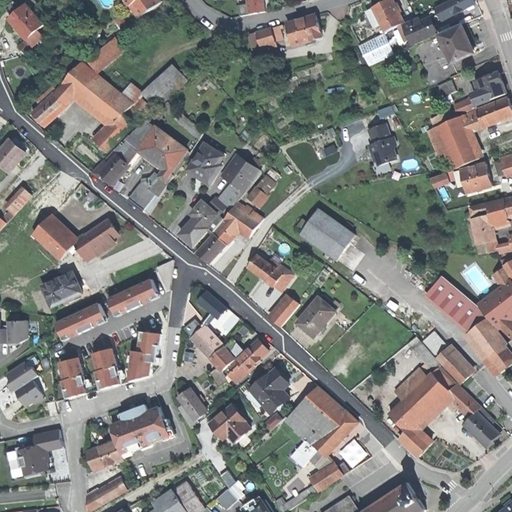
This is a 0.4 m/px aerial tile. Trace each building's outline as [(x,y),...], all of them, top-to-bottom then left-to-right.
[(162,3),(160,0),(139,0),(134,4),(143,17),(162,3)] [(249,0),(252,15),(266,13),(263,0),(249,0)] [(387,33),(405,23),(393,0),(392,0),(383,5),(374,9),(378,16),(387,33)] [(435,4),(433,0),(407,0),(416,17),(437,7),(435,4)] [(451,14),(451,16),(476,3),(474,0),(453,0),(445,4),(451,14)] [(27,4),(10,19),(19,30),(28,40),(39,30),(45,25),(27,4)] [(139,20),(143,17),(134,4),(130,7),(139,20)] [(446,16),(451,14),(445,4),(437,9),(428,14),(441,17),(442,18),(446,16)] [(372,19),(378,16),(374,9),(368,12),(372,19)] [(301,21),(288,25),(295,46),(307,42),(316,40),(324,37),(317,16),(301,21)] [(404,25),(413,45),(438,33),(434,23),(431,17),(415,24),(413,21),(404,25)] [(452,23),(454,28),(463,24),(460,19),(452,23)] [(440,35),(454,28),(452,23),(441,28),(440,35)] [(443,43),(452,63),(475,53),(469,40),(463,26),(440,36),(443,43)] [(258,33),(263,48),(277,44),(273,29),(258,33)] [(45,37),(39,30),(28,40),(34,47),(45,37)] [(255,51),(263,48),(258,33),(250,36),(255,51)] [(371,63),(397,55),(391,33),(364,41),(371,63)] [(117,37),(84,63),(97,74),(127,49),(117,37)] [(226,54),(228,60),(237,58),(235,52),(226,54)] [(84,63),(61,88),(56,93),(68,106),(78,94),(116,123),(126,113),(135,104),(97,74),(84,63)] [(144,93),(158,109),(189,81),(175,65),(144,93)] [(483,90),(487,101),(508,93),(504,82),(500,72),(479,80),(483,90)] [(439,86),(444,97),(458,91),(453,80),(439,86)] [(41,120),(46,126),(68,106),(56,93),(61,88),(57,83),(39,100),(43,105),(34,113),(41,120)] [(480,104),(487,101),(483,90),(474,94),(475,97),(470,99),(474,110),(481,107),(480,104)] [(459,116),(474,110),(470,99),(455,105),(459,116)] [(478,110),(485,127),(511,116),(511,105),(509,99),(478,110)] [(143,101),(129,116),(136,122),(139,125),(153,109),(143,101)] [(471,133),(485,127),(478,110),(464,116),(471,133)] [(433,119),(437,128),(440,126),(457,119),(453,111),(433,119)] [(129,116),(126,113),(116,123),(99,142),(108,151),(136,122),(129,116)] [(482,159),(471,133),(464,116),(457,119),(440,126),(453,157),(458,169),(482,159)] [(137,134),(130,141),(139,150),(149,157),(167,171),(172,173),(178,164),(188,150),(151,124),(141,137),(137,134)] [(386,124),(370,130),(374,144),(370,146),(372,150),(374,149),(376,153),(374,156),(375,161),(379,163),(387,160),(388,163),(389,163),(400,159),(397,148),(399,144),(397,137),(391,138),(386,124)] [(444,161),(453,157),(440,126),(437,128),(431,130),(444,161)] [(128,139),(117,151),(119,153),(130,141),(128,139)] [(10,140),(0,151),(0,152),(1,153),(10,143),(25,155),(27,153),(18,146),(10,140)] [(130,141),(119,153),(129,162),(139,150),(130,141)] [(0,164),(10,173),(25,155),(10,143),(1,153),(0,152),(0,164)] [(207,144),(189,170),(194,174),(199,177),(199,176),(211,184),(223,167),(220,165),(214,160),(219,152),(207,144)] [(100,178),(104,174),(102,172),(119,153),(117,151),(107,161),(105,159),(92,172),(100,178)] [(226,157),(219,152),(214,160),(220,165),(226,157)] [(119,153),(102,172),(104,174),(110,180),(115,184),(132,165),(129,162),(119,153)] [(233,183),(246,192),(247,193),(262,173),(238,155),(223,176),(233,183)] [(511,155),(502,159),(508,176),(511,175),(511,155)] [(391,171),(389,163),(388,163),(380,166),(379,163),(375,161),(372,169),(375,176),(391,171)] [(182,166),(178,164),(172,173),(177,174),(182,166)] [(466,182),(469,194),(494,187),(488,164),(463,171),(466,182)] [(161,197),(177,174),(172,173),(167,171),(152,188),(151,190),(157,195),(161,197)] [(459,184),(466,182),(463,171),(456,173),(459,184)] [(435,186),(450,180),(448,173),(433,179),(435,186)] [(60,177),(54,183),(69,198),(75,191),(60,177)] [(145,210),(157,195),(151,190),(152,188),(144,181),(130,199),(145,210)] [(32,206),(47,220),(49,219),(69,198),(54,183),(46,192),(32,206)] [(239,202),(246,192),(233,183),(221,200),(233,209),(239,202)] [(249,198),(258,205),(267,193),(258,186),(249,198)] [(19,194),(21,196),(22,195),(28,201),(33,196),(25,188),(19,194)] [(29,203),(32,206),(46,192),(42,189),(29,203)] [(9,208),(15,214),(28,201),(22,195),(21,196),(9,208)] [(493,222),(510,218),(505,199),(488,203),(493,222)] [(204,201),(192,214),(196,217),(210,229),(213,233),(214,232),(225,220),(204,201)] [(233,209),(225,220),(233,226),(244,210),(246,207),(239,202),(233,209)] [(495,231),(493,222),(488,203),(472,207),(473,213),(477,229),(480,245),(497,241),(495,231)] [(251,208),(248,212),(262,222),(265,217),(251,208)] [(320,209),(302,234),(339,260),(357,235),(320,209)] [(248,212),(244,210),(233,226),(241,231),(251,238),(255,231),(262,222),(248,212)] [(471,230),(477,229),(473,213),(467,214),(471,230)] [(194,246),(210,229),(196,217),(181,234),(189,241),(194,246)] [(303,229),(309,222),(303,218),(298,225),(303,229)] [(47,220),(34,234),(61,260),(76,245),(49,219),(47,220)] [(110,220),(85,236),(95,250),(113,238),(119,234),(115,227),(110,220)] [(214,232),(216,234),(219,231),(230,242),(241,231),(233,226),(225,220),(214,232)] [(230,242),(219,231),(216,234),(199,253),(204,258),(210,263),(230,242)] [(75,243),(87,261),(97,254),(95,250),(85,236),(75,243)] [(113,238),(95,250),(97,254),(116,241),(113,238)] [(500,250),(497,241),(480,245),(483,254),(500,250)] [(511,243),(500,247),(502,254),(511,250),(511,243)] [(259,255),(250,267),(266,278),(276,285),(284,273),(278,268),(270,263),(259,255)] [(511,256),(502,263),(504,267),(511,262),(511,256)] [(176,259),(159,266),(171,291),(173,290),(176,259)] [(272,259),(270,263),(278,268),(280,265),(272,259)] [(281,264),(280,265),(278,268),(284,273),(287,269),(281,264)] [(294,274),(287,269),(284,273),(276,285),(283,290),(294,274)] [(495,276),(503,289),(511,283),(511,281),(504,270),(495,276)] [(43,286),(53,307),(83,293),(79,284),(74,272),(43,286)] [(443,277),(427,296),(470,333),(488,320),(489,319),(479,308),(443,277)] [(155,279),(111,298),(118,314),(162,295),(155,279)] [(511,283),(503,289),(479,308),(489,319),(496,328),(498,326),(509,319),(511,316),(511,283)] [(35,294),(41,309),(48,306),(42,291),(35,294)] [(272,319),(281,327),(301,304),(291,296),(272,319)] [(306,329),(315,337),(337,312),(320,297),(298,323),(306,329)] [(103,301),(58,322),(65,339),(111,318),(103,301)] [(185,328),(194,338),(205,328),(196,318),(185,328)] [(511,337),(511,322),(509,319),(498,326),(511,339),(511,337)] [(470,333),(489,359),(507,345),(488,320),(470,333)] [(0,343),(9,343),(9,344),(14,343),(21,343),(21,338),(28,338),(28,321),(8,322),(8,326),(0,326),(0,322),(0,343)] [(194,338),(199,344),(213,332),(207,326),(205,328),(194,338)] [(250,331),(244,326),(239,332),(245,337),(250,331)] [(137,350),(133,381),(156,375),(158,360),(164,361),(167,333),(146,331),(143,351),(137,350)] [(199,344),(206,351),(219,340),(213,332),(199,344)] [(441,366),(443,363),(417,336),(411,342),(437,369),(441,366)] [(242,347),(233,337),(225,347),(233,355),(242,347)] [(222,371),(236,359),(230,353),(219,340),(206,351),(211,358),(219,367),(222,371)] [(229,374),(233,379),(245,369),(248,373),(257,366),(255,364),(270,351),(264,345),(260,340),(238,359),(239,359),(229,368),(232,371),(229,374)] [(507,345),(489,359),(501,374),(511,366),(511,342),(507,345)] [(126,373),(118,346),(97,352),(102,369),(99,370),(104,388),(126,382),(124,374),(126,373)] [(449,347),(438,357),(462,383),(473,373),(449,347)] [(93,383),(85,356),(64,362),(69,379),(66,380),(71,398),(92,391),(90,384),(93,383)] [(27,363),(8,375),(13,383),(10,385),(15,392),(16,391),(18,394),(24,403),(27,407),(34,402),(38,402),(45,398),(43,396),(44,395),(34,379),(39,376),(34,367),(31,369),(27,363)] [(424,364),(421,368),(425,373),(429,369),(424,364)] [(404,401),(390,414),(407,432),(415,425),(447,394),(458,384),(441,366),(437,369),(429,377),(416,390),(404,401)] [(229,380),(226,376),(224,373),(222,371),(219,367),(210,373),(220,387),(229,380)] [(226,376),(229,374),(232,371),(229,368),(224,373),(226,376)] [(421,368),(407,381),(416,390),(429,377),(425,373),(421,368)] [(264,403),(272,413),(290,398),(283,389),(290,383),(284,377),(277,369),(271,374),(270,374),(252,389),(264,403)] [(395,392),(404,401),(416,390),(407,381),(395,392)] [(487,414),(458,384),(447,394),(458,406),(461,408),(471,419),(479,412),(484,417),(487,414)] [(320,386),(288,420),(308,438),(299,447),(305,453),(297,461),(303,467),(310,460),(317,452),(322,457),(325,454),(327,456),(336,446),(324,435),(347,411),(335,400),(320,386)] [(185,404),(180,408),(193,427),(199,423),(197,420),(208,412),(192,388),(186,392),(180,397),(185,404)] [(260,407),(264,403),(252,389),(248,393),(260,407)] [(119,440),(124,453),(172,435),(161,406),(149,411),(147,404),(132,410),(119,415),(122,421),(113,425),(119,440)] [(234,404),(213,421),(220,430),(224,426),(230,433),(236,441),(252,428),(246,420),(247,419),(234,404)] [(359,422),(347,411),(324,435),(336,446),(359,422)] [(495,422),(487,414),(484,417),(479,412),(471,419),(466,424),(487,446),(494,440),(500,434),(492,425),(495,422)] [(433,443),(415,425),(407,432),(401,439),(418,457),(433,443)] [(225,437),(230,433),(224,426),(220,430),(222,433),(225,437)] [(34,436),(36,445),(43,443),(45,451),(64,447),(60,430),(34,436)] [(126,459),(124,453),(119,440),(118,441),(115,442),(89,452),(93,462),(96,470),(126,459)] [(47,458),(45,451),(43,443),(36,445),(17,449),(17,451),(19,459),(22,459),(26,476),(26,478),(41,475),(40,472),(49,470),(47,458)] [(291,456),(297,461),(305,453),(299,447),(291,456)] [(13,479),(26,476),(22,459),(19,459),(17,451),(8,453),(10,462),(13,461),(15,469),(11,470),(13,479)] [(315,465),(322,457),(317,452),(310,460),(315,465)] [(344,462),(337,467),(343,475),(349,471),(344,462)] [(311,479),(319,491),(343,475),(337,467),(335,463),(311,479)] [(228,469),(221,474),(229,486),(237,480),(228,469)] [(189,482),(175,491),(188,511),(199,511),(206,508),(189,482)] [(406,484),(362,511),(360,511),(350,496),(325,511),(423,511),(427,510),(409,482),(406,484)] [(125,484),(101,498),(104,504),(129,489),(125,484)] [(285,511),(317,492),(312,486),(280,507),(283,511),(285,511)] [(217,499),(227,510),(238,500),(229,490),(217,499)] [(88,496),(89,511),(104,504),(101,498),(97,491),(88,496)] [(160,510),(156,511),(188,511),(175,491),(164,498),(168,504),(160,510)] [(156,503),(160,510),(168,504),(164,498),(156,503)] [(245,511),(274,511),(266,499),(245,511)]
